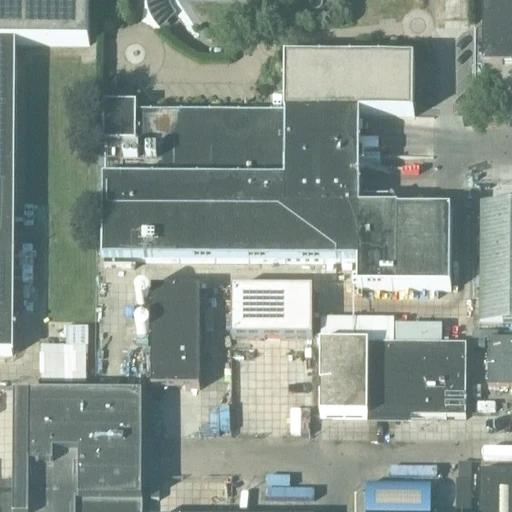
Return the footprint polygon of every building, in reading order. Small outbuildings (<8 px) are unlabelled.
[(0,0),(0,355),(12,356),(14,48),(89,47),(89,0),(0,0)] [(306,0),(306,29),(330,29),(330,0),(306,0)] [(511,0),(481,0),(481,65),(511,65),(511,0)] [(389,200),(358,200),(359,118),(414,119),(414,62),(285,61),(284,116),(121,115),(121,109),(105,108),(104,269),(135,269),(135,263),(357,265),(357,292),(450,293),(451,214),(397,214),(397,212),(389,200)] [(511,162),(511,148),(470,149),(470,160),(508,159),(508,162),(511,162)] [(511,205),(481,206),(480,325),(511,325),(511,205)] [(140,307),(143,307),(145,307),(147,306),(149,304),(150,302),(151,299),(150,297),(149,295),(147,293),(145,292),(143,291),(140,292),(138,293),(136,295),(135,297),(135,299),(135,302),(136,304),(138,306),(140,307)] [(200,291),(151,291),(151,391),(199,391),(200,291)] [(231,341),(312,341),(312,292),(231,292),(231,341)] [(320,347),(320,420),(465,421),(466,349),(441,348),(441,328),(392,328),(392,323),(321,323),(321,347),(320,347)] [(141,338),(143,338),(145,338),(147,337),(149,335),(150,333),(150,331),(150,329),(149,327),(147,325),(145,324),(143,324),(141,324),(139,325),(137,327),(136,329),(136,331),(136,333),(137,335),(139,337),(141,338)] [(511,341),(488,341),(487,389),(511,389),(511,341)] [(65,370),(79,370),(79,353),(65,353),(65,370)] [(141,511),(142,399),(15,398),(0,397),(0,511),(141,511)] [(511,449),(500,449),(500,460),(511,460),(511,449)] [(511,511),(511,473),(479,473),(478,511),(511,511)] [(375,511),(440,511),(441,484),(375,485),(375,511)]
